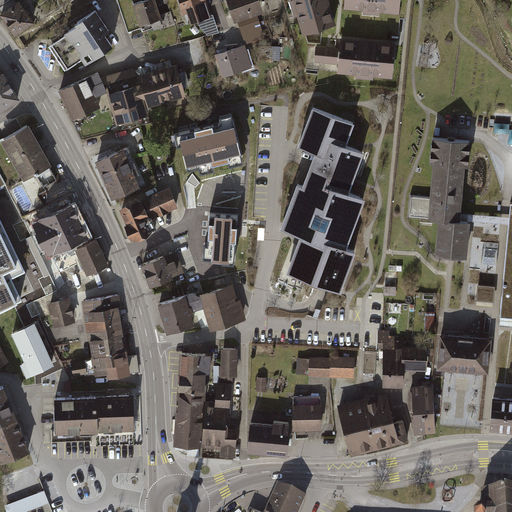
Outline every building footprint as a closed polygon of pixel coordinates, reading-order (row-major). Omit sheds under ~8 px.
[(13,0),(0,9),(0,13),(13,32),(32,19),(19,0),(13,0)] [(138,21),(132,0),(131,0),(117,0),(128,30),(140,26),(138,21)] [(154,0),(132,0),(138,21),(160,14),(154,0)] [(177,0),(182,12),(186,10),(189,21),(211,14),(206,0),(177,0)] [(260,0),(227,0),(234,19),(236,18),(239,26),(259,19),(256,12),(263,9),(260,0)] [(289,0),(294,14),(298,13),(303,30),(335,21),(328,0),(289,0)] [(344,0),(344,5),(363,7),(362,11),(379,13),(380,9),(399,10),(399,0),(344,0)] [(74,21),(62,29),(65,34),(48,45),(64,70),(81,58),(83,62),(112,42),(104,30),(109,27),(94,5),(73,19),(74,21)] [(160,14),(138,21),(140,26),(141,31),(162,24),(163,28),(175,24),(171,11),(160,14)] [(259,19),(239,26),(243,39),(263,32),(259,19)] [(340,47),(316,44),(315,60),(338,62),(338,70),(356,72),(356,76),(373,77),(374,74),(392,75),(395,41),(341,36),(340,47)] [(239,45),(215,52),(222,73),(245,66),(239,45)] [(272,45),(259,45),(259,58),(272,58),(272,45)] [(108,90),(106,91),(115,122),(148,113),(145,105),(186,93),(177,61),(137,72),(140,81),(108,90)] [(133,66),(101,75),(107,89),(108,90),(140,81),(137,72),(135,73),(133,66)] [(98,69),(58,87),(71,116),(99,103),(95,94),(107,89),(101,75),(98,69)] [(0,113),(21,100),(3,73),(0,75),(0,113)] [(351,127),(308,110),(293,151),(308,157),(296,187),(293,186),(277,227),(295,234),(288,252),(302,258),(296,275),(325,286),(341,292),(357,250),(342,244),(359,199),(342,193),(357,156),(342,150),(351,127)] [(229,121),(177,133),(184,160),(235,147),(229,121)] [(27,123),(0,138),(22,177),(35,170),(43,186),(56,179),(49,166),(50,166),(32,133),(27,123)] [(511,142),(511,141),(511,129),(510,129),(511,124),(496,123),(496,131),(511,132),(511,142)] [(472,138),(432,135),(430,163),(433,163),(430,198),(411,196),(409,215),(437,218),(434,252),(467,255),(471,219),(460,218),(461,211),(465,163),(470,164),(472,138)] [(254,146),(245,145),(243,162),(253,162),(254,146)] [(123,146),(95,158),(111,196),(139,184),(123,146)] [(123,200),(119,206),(125,221),(123,222),(130,237),(152,228),(148,218),(177,205),(169,185),(141,197),(129,198),(123,200)] [(67,195),(27,213),(43,248),(89,227),(77,201),(71,204),(67,195)] [(501,313),(511,314),(511,199),(510,199),(509,216),(508,222),(501,313)] [(509,216),(461,211),(460,218),(471,219),(508,222),(509,216)] [(238,215),(210,213),(207,250),(210,251),(209,259),(223,260),(223,256),(235,257),(238,215)] [(0,251),(6,249),(8,248),(4,239),(2,240),(0,235),(0,232),(0,230),(0,251)] [(177,240),(183,263),(202,257),(196,235),(177,240)] [(95,240),(77,248),(89,273),(107,265),(95,240)] [(498,249),(483,248),(482,263),(497,264),(498,249)] [(6,249),(0,251),(0,307),(1,309),(11,304),(10,303),(21,298),(7,269),(16,264),(12,256),(10,256),(6,249)] [(163,253),(140,262),(148,285),(184,272),(176,250),(164,255),(163,253)] [(232,281),(198,291),(199,294),(202,306),(209,329),(246,318),(240,298),(237,298),(232,281)] [(496,285),(478,283),(477,299),(494,300),(496,285)] [(397,286),(384,285),(384,295),(397,295),(397,286)] [(193,291),(185,293),(189,304),(191,303),(192,309),(202,306),(199,294),(193,291)] [(185,293),(157,301),(166,330),(193,322),(190,312),(193,312),(192,309),(191,303),(189,304),(185,293)] [(120,306),(118,295),(86,300),(88,312),(89,312),(90,321),(105,318),(103,309),(117,307),(120,306)] [(68,299),(51,303),(56,323),(73,319),(68,299)] [(117,307),(103,309),(105,318),(108,336),(122,333),(117,307)] [(435,312),(426,312),(425,332),(434,332),(435,312)] [(511,314),(501,313),(500,324),(511,325),(511,314)] [(105,318),(90,321),(93,338),(108,336),(105,318)] [(376,387),(389,388),(393,342),(393,332),(380,331),(376,387)] [(52,363),(38,332),(17,341),(31,373),(52,363)] [(492,336),(440,332),(437,367),(489,371),(492,336)] [(108,336),(93,338),(96,355),(125,350),(122,333),(108,336)] [(399,342),(393,342),(389,388),(399,389),(400,370),(424,371),(425,348),(399,346),(399,342)] [(224,365),(224,375),(231,375),(236,375),(236,349),(224,348),(224,365)] [(126,357),(125,350),(96,355),(96,358),(84,360),(84,361),(72,363),(74,373),(87,371),(87,373),(108,370),(109,374),(128,371),(126,357)] [(203,392),(205,372),(209,372),(210,354),(182,352),(180,383),(180,390),(203,392)] [(137,355),(126,357),(128,371),(129,373),(140,371),(137,355)] [(355,355),(330,355),(330,357),(330,375),(354,376),(355,355)] [(298,374),(310,375),(310,356),(298,356),(298,374)] [(310,375),(330,375),(330,357),(310,356),(310,375)] [(224,365),(218,365),(219,381),(219,383),(231,384),(231,375),(224,375),(224,365)] [(265,376),(257,376),(257,389),(265,390),(265,376)] [(216,404),(214,424),(228,424),(229,410),(231,384),(219,383),(217,383),(216,404)] [(3,385),(0,386),(0,455),(2,460),(29,450),(3,385)] [(410,388),(410,410),(424,409),(424,388),(410,388)] [(433,388),(424,388),(424,409),(424,433),(434,433),(433,388)] [(199,443),(203,392),(180,390),(177,430),(176,442),(199,443)] [(385,393),(375,395),(386,448),(407,443),(402,423),(391,425),(385,393)] [(511,395),(493,394),(491,426),(511,427),(511,395)] [(132,395),(96,396),(97,429),(133,428),(132,395)] [(375,395),(358,399),(368,451),(386,448),(375,395)] [(96,396),(56,398),(57,430),(97,429),(96,396)] [(320,398),(292,399),(292,431),(320,431),(320,398)] [(347,456),(368,451),(358,399),(336,404),(347,456)] [(227,430),(228,424),(214,424),(216,404),(206,404),(203,444),(222,445),(222,453),(233,454),(235,431),(227,430)] [(424,433),(424,409),(410,410),(410,420),(413,420),(414,433),(424,433)] [(267,426),(250,423),(246,451),(284,457),(289,424),(268,420),(267,426)] [(298,511),(304,499),(279,488),(268,511),(298,511)] [(44,489),(5,505),(7,511),(23,511),(49,502),(44,489)] [(511,511),(511,494),(484,496),(485,511),(511,511)]
